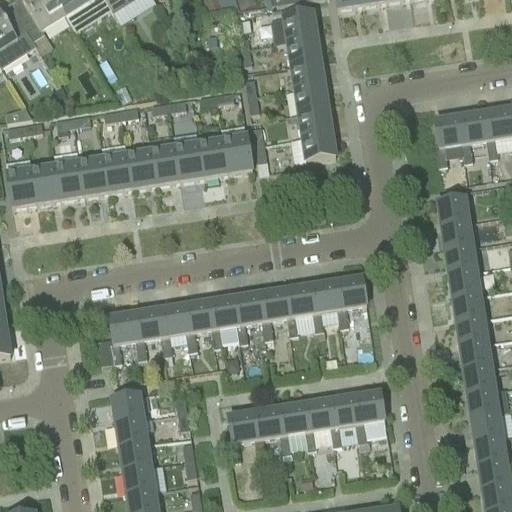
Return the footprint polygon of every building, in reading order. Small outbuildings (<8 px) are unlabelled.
[(8,10),(7,11),(32,50),(43,43),(40,38),(65,23),(50,0),(35,0),(21,9),(25,15),(15,21),(8,10)] [(50,0),(65,23),(75,39),(109,18),(105,11),(106,10),(99,0),(50,0)] [(99,0),(106,10),(105,11),(109,18),(111,21),(144,0),(99,0)] [(251,0),(234,0),(238,11),(254,6),(251,0)] [(298,0),(285,0),(287,11),(300,9),(298,0)] [(361,14),(359,0),(334,0),(337,18),(361,14)] [(383,0),(359,0),(361,14),(385,10),(383,0)] [(408,0),(383,0),(385,10),(409,6),(408,0)] [(216,3),(203,8),(208,22),(221,17),(216,3)] [(0,21),(0,75),(34,54),(32,50),(7,11),(13,22),(4,28),(0,21)] [(276,52),(287,50),(316,46),(313,21),(283,26),(272,28),(276,52)] [(248,28),(233,30),(235,42),(237,41),(239,58),(249,56),(247,40),(250,39),(248,28)] [(287,50),(291,74),(320,70),(316,46),(287,50)] [(249,56),(239,58),(242,75),(252,73),(249,56)] [(291,74),(294,98),(324,93),(320,70),(291,74)] [(244,89),(247,105),(257,104),(254,87),(244,89)] [(294,98),(298,122),(327,117),(324,93),(294,98)] [(232,99),(215,102),(217,112),(234,110),(232,99)] [(217,112),(215,102),(198,105),(200,115),(217,112)] [(257,104),(247,105),(250,123),(260,121),(257,104)] [(184,107),(167,109),(169,120),(186,117),(185,113),(184,107)] [(169,120),(167,109),(150,112),(152,122),(169,120)] [(136,114),(119,117),(121,127),(138,125),(136,114)] [(24,115),(4,121),(5,130),(31,126),(24,115)] [(121,127),(119,117),(103,120),(104,130),(121,127)] [(298,122),(302,146),(331,141),(327,117),(298,122)] [(511,132),(510,118),(485,122),(489,149),(486,149),(488,167),(497,166),(495,148),(511,145),(511,132)] [(88,122),(71,124),(73,135),(89,132),(88,122)] [(485,122),(459,126),(463,153),(460,153),(463,171),(472,170),(469,152),(486,149),(489,149),(485,122)] [(71,124),(55,127),(56,137),(57,144),(67,142),(66,136),(73,135),(71,124)] [(459,126),(434,130),(438,157),(435,157),(438,175),(447,174),(444,156),(460,153),(463,153),(459,126)] [(40,129),(24,132),(25,142),(42,140),(40,129)] [(25,142),(24,132),(7,135),(9,145),(25,142)] [(251,137),(254,153),(264,152),(262,135),(251,137)] [(331,141),(302,146),(306,170),(335,166),(331,141)] [(247,145),(222,149),(227,182),(252,178),(247,145)] [(222,149),(198,152),(204,186),(227,182),(222,149)] [(198,152),(174,156),(180,190),(204,186),(198,152)] [(264,152),(254,153),(257,170),(267,169),(264,152)] [(174,156),(150,160),(156,194),(180,190),(174,156)] [(150,160),(127,164),(132,197),(156,194),(150,160)] [(127,164),(103,167),(108,201),(132,197),(127,164)] [(5,170),(5,171),(6,182),(9,196),(12,216),(36,212),(31,178),(30,179),(28,167),(5,170)] [(103,167),(79,171),(84,205),(108,201),(103,167)] [(79,171),(55,175),(60,209),(84,205),(79,171)] [(55,175),(31,178),(36,212),(60,209),(55,175)] [(437,211),(441,235),(468,231),(464,206),(437,211)] [(500,209),(502,225),(511,224),(509,207),(500,209)] [(306,213),(309,230),(326,228),(323,210),(306,213)] [(511,224),(502,225),(505,242),(511,241),(511,224)] [(441,235),(444,259),(472,255),(468,231),(441,235)] [(444,259),(448,283),(475,279),(472,255),(444,259)] [(448,283),(452,307),(479,302),(475,279),(448,283)] [(340,318),(336,319),(337,329),(339,337),(341,337),(348,336),(345,317),(347,317),(366,314),(362,288),(336,292),(340,318)] [(315,322),(311,323),(313,338),(313,341),(316,341),(322,339),(321,332),(319,321),(336,319),(340,318),(336,292),(311,295),(315,322)] [(290,326),(285,327),(288,345),(290,344),(297,343),(296,340),(294,325),(311,323),(315,322),(311,295),(286,299),(290,326)] [(265,330),(260,331),(263,349),(265,348),(272,347),(269,329),(271,329),(285,327),(290,326),(286,299),(261,303),(265,330)] [(452,307),(456,330),(483,326),(479,302),(452,307)] [(239,334),(235,334),(237,349),(238,353),(240,352),(247,351),(244,333),(246,333),(260,331),(265,330),(261,303),(235,307),(239,334)] [(214,338),(210,338),(212,357),(214,356),(221,355),(221,352),(218,337),(235,334),(239,334),(235,307),(210,311),(214,338)] [(189,342),(184,342),(187,360),(189,360),(196,359),(193,341),(195,341),(210,338),(214,338),(210,311),(185,315),(189,342)] [(164,345),(159,346),(162,364),(164,364),(171,363),(168,345),(169,345),(184,342),(189,342),(185,315),(160,319),(164,345)] [(136,350),(134,350),(137,368),(138,368),(146,367),(143,349),(144,349),(159,346),(164,345),(160,319),(135,323),(139,349),(136,350)] [(321,332),(337,329),(336,319),(319,321),(321,332)] [(139,349),(135,323),(109,327),(112,347),(96,350),(100,374),(122,371),(119,352),(136,350),(139,349)] [(296,340),(313,338),(311,323),(294,325),(296,340)] [(456,330),(459,354),(487,350),(483,326),(456,330)] [(218,337),(221,352),(237,349),(235,334),(218,337)] [(357,342),(361,368),(374,366),(369,339),(357,342)] [(6,340),(0,341),(0,366),(10,365),(6,340)] [(459,354),(463,378),(490,374),(487,350),(459,354)] [(236,365),(223,367),(225,380),(238,378),(236,365)] [(335,366),(322,367),(324,377),(336,375),(335,366)] [(146,367),(138,369),(140,379),(148,377),(146,367)] [(463,378),(467,402),(494,397),(490,374),(463,378)] [(467,402),(470,425),(498,421),(506,420),(503,396),(494,397),(467,402)] [(381,402),(354,406),(359,433),(355,433),(358,449),(358,451),(367,450),(366,447),(386,444),(384,429),(385,429),(381,402)] [(114,431),(142,427),(139,403),(110,408),(111,409),(112,409),(115,431),(114,431)] [(175,405),(174,405),(176,422),(186,420),(183,404),(175,405)] [(354,406),(329,410),(333,437),(330,437),(332,453),(333,455),(341,454),(341,452),(339,436),(355,433),(359,433),(354,406)] [(329,410),(304,414),(308,441),(305,441),(307,456),(307,459),(316,458),(316,455),(313,440),(330,437),(333,437),(329,410)] [(304,414),(279,418),(283,444),(278,445),(281,463),(290,462),(290,459),(287,444),(305,441),(308,441),(304,414)] [(258,448),(253,449),(256,467),(257,467),(266,466),(263,448),(278,445),(283,444),(279,418),(254,422),(258,448)] [(187,421),(177,422),(180,438),(190,437),(187,421)] [(470,425),(474,449),(501,445),(498,421),(470,425)] [(258,448),(254,422),(228,426),(232,452),(229,453),(231,471),(240,470),(237,452),(253,449),(258,448)] [(118,455),(118,456),(146,451),(142,427),(114,431),(114,432),(115,432),(119,454),(118,455)] [(339,436),(341,452),(358,449),(355,433),(339,436)] [(313,440),(316,455),(332,453),(330,437),(313,440)] [(287,444),(290,459),(307,456),(305,441),(287,444)] [(474,449),(477,473),(505,469),(501,445),(474,449)] [(367,450),(358,451),(359,459),(370,458),(368,450),(367,450)] [(121,479),(150,475),(146,451),(118,456),(118,457),(119,456),(123,478),(121,479)] [(182,453),(181,453),(184,470),(193,468),(191,452),(182,453)] [(193,468),(184,470),(187,486),(196,485),(196,484),(193,468)] [(477,473),(481,497),(509,493),(505,469),(477,473)] [(150,475),(121,479),(121,480),(123,480),(126,502),(125,502),(125,503),(154,499),(165,497),(161,473),(150,475)] [(310,484),(299,486),(301,497),(311,495),(310,484)] [(481,497),(483,511),(511,511),(509,493),(481,497)] [(155,511),(154,499),(125,503),(125,504),(127,504),(127,511),(155,511)] [(198,499),(189,500),(190,511),(200,511),(198,499)]
